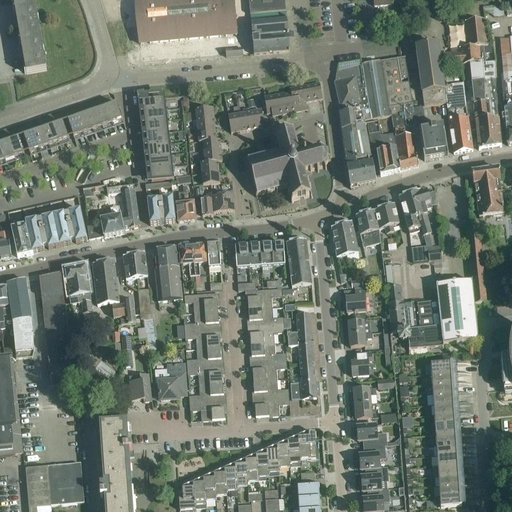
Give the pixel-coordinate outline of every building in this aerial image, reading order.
[(35,7),(33,0),(14,0),(16,10),(35,7)] [(135,0),(140,44),(237,35),(233,0),(135,0)] [(248,0),(250,16),(286,12),(284,0),(248,0)] [(502,5),(492,7),(495,17),(504,15),(502,5)] [(21,42),(40,39),(35,7),(16,10),(21,42)] [(289,53),(286,12),(250,16),(254,56),(289,53)] [(461,54),(461,66),(465,66),(467,83),(471,83),(479,151),(481,151),(481,150),(499,147),(499,148),(501,147),(497,102),(496,94),(495,62),(482,64),(480,48),(487,47),(486,30),(485,21),(465,22),(466,39),(468,48),(459,49),(459,54),(461,54)] [(25,74),(46,71),(40,39),(21,42),(27,73),(25,74)] [(503,109),(511,107),(511,80),(511,79),(510,55),(509,40),(500,41),(501,56),(503,79),(500,79),(503,109)] [(416,49),(424,107),(446,105),(454,155),(473,152),(467,118),(463,84),(443,87),(439,55),(438,46),(416,49)] [(492,47),(484,47),(485,55),(493,54),(492,47)] [(226,51),(226,58),(243,57),(242,49),(226,51)] [(461,54),(459,54),(443,55),(444,67),(456,66),(461,66),(461,54)] [(405,58),(381,62),(376,63),(368,65),(362,65),(362,66),(369,111),(362,112),(362,109),(340,114),(347,169),(351,190),(358,189),(357,187),(376,183),(375,179),(374,174),(365,123),(389,118),(389,117),(388,108),(412,105),(412,104),(405,58)] [(337,74),(336,75),(335,84),(341,112),(340,112),(340,114),(362,109),(362,112),(369,111),(362,66),(347,70),(347,69),(346,68),(343,69),(343,70),(343,71),(338,73),(337,74)] [(305,104),(322,100),(320,85),(290,90),(291,94),(264,99),(267,116),(272,115),(272,118),(301,113),(300,111),(306,110),(305,104)] [(144,113),(165,111),(163,100),(159,100),(159,98),(150,99),(151,101),(138,103),(139,110),(143,110),(144,113)] [(117,104),(107,108),(112,124),(123,121),(117,104)] [(414,114),(412,105),(388,108),(389,117),(392,116),(395,138),(399,161),(398,162),(400,173),(418,168),(417,157),(415,136),(414,127),(412,114),(414,114)] [(424,108),(424,107),(418,108),(421,131),(419,131),(424,162),(448,158),(443,127),(426,130),(424,119),(422,118),(422,112),(423,112),(423,108),(424,108)] [(511,145),(511,107),(503,109),(507,146),(511,145)] [(112,124),(107,108),(97,111),(103,128),(112,124)] [(197,122),(214,120),(213,109),(196,111),(197,116),(192,117),(193,122),(197,122)] [(249,110),(250,114),(252,131),(265,128),(262,112),(256,113),(255,109),(249,110)] [(252,131),(250,114),(249,110),(240,111),(238,112),(242,132),(252,131)] [(103,128),(97,111),(87,114),(93,131),(103,128)] [(165,111),(144,113),(139,114),(140,121),(145,121),(145,125),(166,122),(165,111)] [(242,132),(238,112),(233,112),(234,117),(228,118),(231,134),(242,132)] [(87,114),(78,118),(84,134),(93,131),(87,114)] [(84,134),(78,118),(68,121),(74,138),(84,134)] [(214,120),(197,122),(197,127),(193,128),(194,133),(215,131),(214,120)] [(166,122),(145,125),(141,125),(142,133),(146,132),(146,136),(167,134),(166,122)] [(63,123),(53,126),(59,143),(69,139),(63,123)] [(53,126),(43,130),(49,146),(59,143),(53,126)] [(43,130),(34,133),(39,150),(49,146),(43,130)] [(276,137),(274,135),(273,137),(276,138),(279,152),(249,160),(247,159),(246,160),(248,162),(250,170),(248,170),(249,172),(251,171),(254,184),(252,185),(253,186),(254,186),(257,195),(256,197),(257,198),(258,196),(289,188),(292,200),(291,203),(292,204),(294,201),(309,198),(312,199),(312,197),(310,196),(305,176),(312,174),(311,172),(324,168),(325,170),(327,169),(325,167),(328,162),(331,162),(331,161),(328,160),(327,155),(329,153),(328,152),(326,153),(321,150),(321,148),(319,148),(319,150),(314,152),(313,149),(311,145),(298,149),(294,134),(295,131),(293,130),(292,133),(276,137)] [(215,131),(194,133),(194,137),(198,137),(199,143),(220,141),(216,141),(215,131)] [(39,150),(34,133),(24,136),(29,153),(39,150)] [(167,134),(146,136),(142,137),(143,144),(147,144),(148,147),(168,145),(167,134)] [(400,173),(398,162),(396,150),(389,151),(387,136),(380,138),(383,151),(385,151),(389,175),(400,173)] [(9,142),(14,158),(24,155),(19,138),(9,142)] [(383,151),(380,138),(374,139),(380,177),(389,175),(385,151),(383,151)] [(220,141),(199,143),(203,143),(204,149),(200,149),(200,154),(221,152),(220,141)] [(14,158),(9,142),(0,144),(0,147),(5,162),(14,158)] [(168,145),(148,147),(143,148),(144,155),(149,155),(149,159),(170,156),(168,145)] [(222,162),(221,152),(200,154),(200,159),(205,158),(205,164),(222,162)] [(170,156),(149,159),(145,159),(145,167),(150,166),(150,170),(171,168),(170,156)] [(205,164),(201,164),(202,170),(197,171),(198,176),(219,174),(218,163),(222,163),(222,162),(205,164)] [(171,168),(150,170),(146,171),(147,178),(151,178),(152,182),(172,180),(171,168)] [(472,173),(472,174),(473,185),(475,185),(479,219),(504,215),(499,182),(500,182),(499,170),(472,173)] [(219,174),(198,176),(198,180),(202,180),(203,186),(220,185),(219,174)] [(191,178),(181,179),(181,185),(183,185),(183,187),(192,186),(191,178)] [(33,254),(44,251),(49,250),(71,245),(76,244),(87,242),(88,242),(81,211),(77,196),(83,186),(79,184),(75,182),(66,200),(69,213),(26,223),(25,223),(22,210),(8,213),(11,229),(18,257),(18,258),(33,255),(33,254)] [(122,220),(124,232),(140,229),(139,219),(135,188),(122,190),(123,194),(123,196),(127,219),(122,220)] [(185,193),(187,223),(197,222),(195,202),(191,203),(190,194),(187,195),(187,191),(187,188),(183,188),(184,193),(185,193)] [(117,197),(123,196),(123,194),(122,190),(107,191),(108,198),(117,197)] [(411,194),(399,198),(401,203),(402,206),(402,207),(406,221),(410,235),(420,232),(419,228),(420,228),(421,228),(424,237),(427,248),(432,247),(430,235),(428,224),(429,223),(426,216),(428,215),(426,211),(432,209),(427,190),(426,190),(421,192),(421,191),(411,194)] [(217,196),(212,197),(211,197),(213,214),(224,213),(222,192),(217,193),(217,196)] [(222,192),(224,213),(235,212),(233,195),(227,196),(226,192),(222,192)] [(185,193),(184,193),(182,193),(183,195),(179,196),(180,204),(176,205),(178,224),(187,223),(185,193)] [(211,197),(212,197),(212,194),(207,194),(207,200),(201,200),(202,218),(214,216),(213,214),(211,197)] [(89,241),(104,238),(104,239),(125,235),(124,232),(122,220),(117,197),(108,198),(112,218),(109,219),(108,213),(100,215),(101,221),(100,221),(101,225),(95,226),(92,227),(89,227),(87,228),(88,231),(89,241)] [(173,198),(147,201),(150,226),(161,225),(160,224),(165,224),(165,225),(176,223),(173,198)] [(384,209),(374,212),(379,231),(385,229),(387,235),(390,234),(395,232),(393,227),(399,224),(394,205),(384,209)] [(374,212),(356,217),(357,221),(363,249),(380,245),(381,245),(381,244),(381,243),(380,239),(379,231),(374,212)] [(472,231),(467,231),(472,282),(474,305),(486,304),(479,230),(477,230),(476,226),(475,226),(475,223),(474,223),(473,221),(471,222),(472,231)] [(352,223),(331,229),(336,259),(359,255),(352,223)] [(0,242),(0,243),(0,242),(0,261),(12,260),(8,232),(0,234),(0,242)] [(306,241),(292,243),(286,244),(292,288),(312,286),(306,241)] [(271,245),(260,246),(259,246),(261,269),(273,268),(271,245)] [(284,245),(272,245),(271,245),(273,268),(285,267),(284,245)] [(192,247),(194,278),(199,277),(199,271),(197,271),(196,265),(207,264),(205,246),(192,247)] [(219,246),(213,247),(207,247),(209,273),(221,272),(219,246)] [(259,246),(247,247),(249,269),(261,269),(259,246)] [(194,278),(192,247),(179,248),(181,265),(182,266),(191,265),(192,271),(189,272),(190,278),(194,278)] [(235,248),(235,251),(231,251),(232,259),(236,259),(237,270),(249,269),(247,247),(235,248)] [(427,248),(411,250),(413,264),(429,262),(428,253),(427,248)] [(183,301),(178,258),(177,249),(154,251),(156,271),(155,271),(158,304),(183,301)] [(429,262),(429,263),(442,261),(441,251),(428,253),(429,262)] [(144,254),(134,256),(137,280),(147,278),(144,254)] [(137,280),(134,256),(123,258),(126,282),(137,280)] [(113,261),(93,266),(98,307),(119,304),(113,261)] [(392,266),(386,267),(388,287),(394,286),(392,266)] [(94,323),(93,314),(86,268),(66,272),(71,306),(82,304),(83,315),(88,314),(89,323),(94,323)] [(73,386),(62,284),(61,274),(60,274),(60,275),(40,279),(49,367),(51,388),(73,386)] [(26,282),(7,286),(13,323),(16,353),(16,360),(33,359),(34,352),(31,320),(26,282)] [(443,346),(468,343),(478,342),(474,305),(472,282),(436,286),(437,296),(438,302),(417,304),(417,302),(411,302),(413,330),(404,331),(400,287),(387,288),(388,298),(390,320),(392,334),(390,335),(400,334),(400,339),(403,341),(406,341),(408,339),(409,351),(443,348),(443,346)] [(210,292),(213,292),(223,292),(222,284),(210,285),(210,292)] [(248,285),(238,286),(238,293),(245,292),(245,293),(251,293),(250,285),(248,285)] [(7,289),(0,289),(0,330),(5,329),(2,308),(9,307),(7,289)] [(249,311),(272,310),(271,299),(282,298),(282,291),(256,292),(251,293),(245,293),(245,300),(248,300),(248,304),(249,311)] [(355,316),(358,315),(357,315),(366,314),(364,291),(344,292),(344,293),(348,293),(348,300),(346,300),(348,315),(354,315),(355,316)] [(139,307),(150,305),(149,292),(138,293),(139,307)] [(217,306),(217,302),(220,302),(219,295),(209,296),(184,297),(185,305),(194,304),(194,315),(218,313),(217,306)] [(136,324),(135,311),(133,301),(124,302),(127,319),(120,320),(121,326),(136,324)] [(150,305),(139,307),(140,316),(143,316),(144,316),(151,315),(150,305)] [(112,308),(114,318),(114,319),(125,318),(124,306),(112,308)] [(249,319),(249,322),(247,322),(247,329),(284,327),(284,319),(273,320),(272,310),(249,311),(249,319)] [(218,313),(194,315),(195,325),(184,326),(185,334),(222,331),(221,324),(219,324),(218,321),(218,313)] [(313,344),(311,316),(297,317),(298,334),(291,334),(287,334),(287,339),(288,339),(288,348),(299,347),(299,345),(313,344)] [(154,323),(145,324),(149,355),(157,354),(154,323)] [(349,337),(365,335),(364,323),(348,324),(349,337)] [(285,334),(284,327),(247,329),(248,336),(250,336),(251,340),(251,347),(275,346),(274,335),(285,334)] [(222,331),(185,334),(185,341),(196,340),(197,351),(220,349),(220,342),(220,338),(222,338),(222,331)] [(121,343),(120,333),(103,335),(104,345),(121,343)] [(390,333),(383,334),(384,348),(391,348),(390,333)] [(349,337),(350,349),(366,347),(365,340),(373,340),(372,335),(365,335),(349,337)] [(504,391),(504,392),(501,393),(499,395),(499,398),(500,401),(502,403),(505,403),(511,402),(511,336),(511,339),(509,348),(509,358),(501,358),(503,380),(504,391)] [(123,352),(131,351),(130,339),(122,339),(123,352)] [(315,372),(313,344),(299,345),(299,347),(301,373),(315,372)] [(109,361),(122,360),(121,345),(108,345),(109,361)] [(251,347),(252,358),(249,358),(250,365),(287,363),(286,355),(275,356),(275,346),(251,347)] [(393,365),(391,348),(384,348),(385,354),(387,354),(389,366),(393,365)] [(220,349),(197,351),(197,361),(187,362),(187,370),(224,367),(224,360),(221,360),(221,357),(220,349)] [(0,456),(22,454),(12,354),(0,355),(0,456)] [(353,378),(357,378),(369,377),(368,363),(372,362),(371,354),(354,356),(355,363),(352,363),(353,378)] [(287,363),(250,365),(250,372),(253,372),(253,376),(253,383),(277,381),(276,371),(287,370),(287,363)] [(452,364),(431,366),(432,376),(453,375),(457,374),(456,364),(452,364)] [(224,367),(187,370),(188,377),(198,376),(199,387),(223,385),(222,378),(222,374),(224,374),(224,367)] [(315,372),(301,373),(302,384),(291,385),(291,391),(292,401),(302,400),(302,401),(317,399),(320,399),(319,382),(316,383),(315,372)] [(178,393),(186,392),(185,374),(169,375),(169,382),(159,383),(160,394),(160,396),(161,402),(179,401),(178,393)] [(453,375),(432,376),(432,386),(454,385),(458,385),(457,374),(453,375)] [(129,378),(129,383),(131,403),(143,402),(144,404),(152,403),(149,376),(129,378)] [(254,391),(254,394),(252,394),(252,401),(289,399),(289,391),(278,392),(277,381),(253,383),(254,391)] [(395,381),(378,382),(378,390),(395,389),(395,381)] [(223,385),(199,387),(200,397),(189,398),(190,405),(226,403),(226,396),(224,396),(223,393),(223,385)] [(454,385),(432,386),(433,396),(454,395),(458,395),(458,385),(454,385)] [(355,406),(371,405),(370,396),(377,396),(376,389),(354,391),(355,406)] [(454,395),(433,396),(434,407),(455,405),(459,405),(458,395),(454,395)] [(290,406),(289,399),(252,401),(253,408),(255,408),(255,411),(256,419),(276,418),(280,418),(279,407),(290,406)] [(227,410),(226,403),(190,405),(190,409),(190,413),(201,412),(202,423),(225,421),(225,414),(225,410),(227,410)] [(371,405),(355,406),(356,421),(379,419),(378,412),(372,413),(371,405)] [(455,405),(434,407),(434,417),(456,415),(460,415),(459,405),(455,405)] [(397,415),(381,417),(381,425),(398,424),(397,415)] [(456,415),(434,417),(435,427),(456,426),(460,425),(460,415),(456,415)] [(98,426),(98,430),(96,430),(98,460),(100,460),(102,486),(100,487),(101,499),(101,511),(133,511),(133,498),(137,498),(137,497),(136,497),(136,492),(132,492),(130,458),(134,458),(133,451),(132,451),(131,447),(129,448),(128,424),(98,426)] [(456,426),(435,427),(436,437),(457,436),(461,435),(460,425),(456,426)] [(387,446),(386,434),(377,435),(376,426),(357,427),(358,442),(363,442),(364,448),(387,446)] [(315,434),(309,435),(309,432),(303,435),(303,436),(304,439),(299,439),(298,439),(300,460),(317,459),(315,434)] [(457,436),(436,437),(436,447),(458,446),(462,446),(461,435),(457,436)] [(293,444),(288,444),(290,469),(290,465),(300,464),(300,460),(298,439),(299,439),(299,437),(293,440),(293,444)] [(282,444),(282,445),(283,448),(278,449),(277,449),(279,473),(279,469),(290,469),(288,444),(288,442),(282,444)] [(279,473),(277,449),(278,449),(278,446),(272,449),(272,450),(272,453),(267,453),(269,478),(269,474),(279,473)] [(387,468),(380,469),(379,461),(386,460),(385,447),(387,447),(387,446),(364,448),(364,455),(359,456),(360,462),(358,463),(358,469),(360,469),(361,471),(366,470),(387,468)] [(458,446),(436,447),(437,458),(458,456),(463,456),(462,446),(458,446)] [(261,454),(262,458),(257,458),(256,458),(258,483),(266,482),(266,478),(269,478),(267,453),(267,451),(261,454)] [(251,458),(251,459),(251,462),(246,463),(248,487),(248,483),(258,483),(256,458),(257,458),(257,456),(251,458)] [(458,456),(437,458),(438,468),(459,466),(463,466),(463,456),(458,456)] [(241,467),(236,467),(235,467),(237,492),(237,488),(248,487),(246,463),(246,460),(240,463),(240,464),(241,467)] [(48,468),(51,507),(84,504),(81,465),(48,468)] [(230,471),(225,472),(227,497),(227,493),(231,492),(231,498),(237,498),(237,492),(235,467),(236,467),(236,465),(230,468),(230,471)] [(459,466),(438,468),(439,478),(460,476),(464,476),(463,466),(459,466)] [(51,511),(51,507),(48,468),(26,470),(29,511),(51,511)] [(389,491),(388,491),(386,491),(386,483),(388,483),(387,469),(366,471),(366,477),(361,478),(362,485),(360,485),(360,492),(362,491),(363,493),(368,493),(389,491)] [(220,476),(215,476),(214,477),(216,501),(216,497),(227,497),(225,472),(225,470),(219,472),(219,473),(220,476)] [(209,481),(204,481),(206,506),(206,502),(216,501),(214,477),(215,476),(214,474),(208,477),(209,477),(209,481)] [(460,476),(439,478),(439,488),(460,487),(465,486),(464,476),(460,476)] [(198,485),(194,486),(193,486),(195,511),(195,507),(206,506),(204,481),(204,479),(198,482),(198,485)] [(187,486),(188,487),(188,490),(182,490),(183,496),(179,496),(179,506),(180,511),(195,511),(193,486),(194,486),(193,484),(187,486)] [(319,485),(315,485),(302,486),(297,486),(298,499),(319,497),(319,485)] [(460,487),(439,488),(440,498),(461,497),(465,497),(465,486),(460,487)] [(368,493),(368,499),(363,500),(364,507),(363,507),(363,511),(383,511),(383,504),(390,504),(389,491),(368,493)] [(320,509),(319,497),(298,499),(299,511),(320,509)] [(461,497),(440,498),(441,509),(462,507),(466,507),(465,497),(461,497)]
